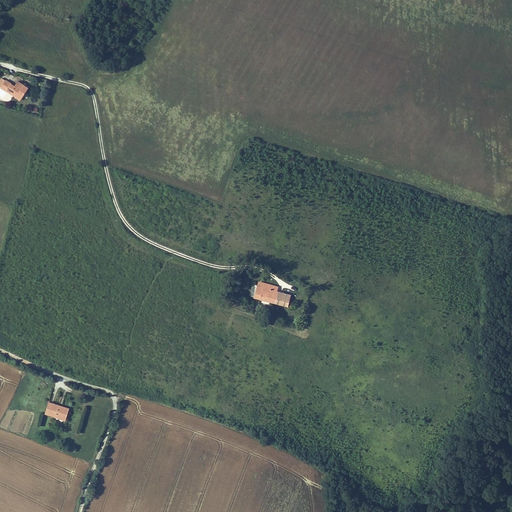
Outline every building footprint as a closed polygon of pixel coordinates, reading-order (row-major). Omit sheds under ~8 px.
[(0,79),(0,87),(10,94),(12,91),(23,98),(29,89),(18,82),(15,86),(2,77),(0,79)] [(12,91),(10,94),(21,101),(23,98),(12,91)] [(254,296),(274,302),(277,289),(278,285),(259,280),(258,284),(254,296)] [(249,295),(254,296),(258,284),(253,283),(249,295)] [(291,293),(277,289),(274,302),(288,306),(291,293)] [(49,404),(46,415),(56,417),(67,420),(70,410),(49,404)]
